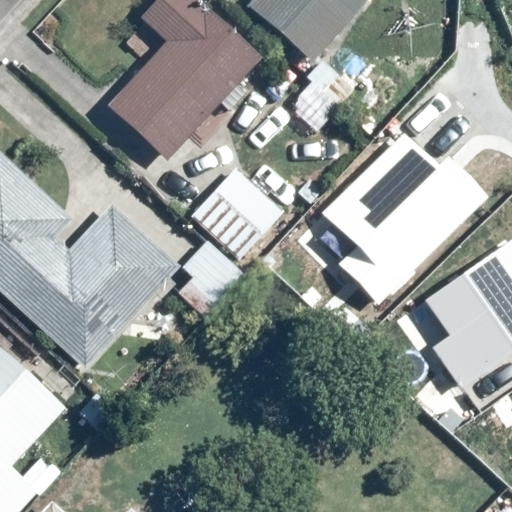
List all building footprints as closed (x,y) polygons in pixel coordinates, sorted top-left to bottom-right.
[(253,59),(188,0),(154,0),(134,23),(159,46),(100,110),(157,162),(253,59)] [(303,62),(358,0),(245,0),(240,6),(303,62)] [(243,276),(203,239),(183,261),(113,198),(68,247),(49,229),(65,212),(0,152),(0,290),(84,368),(179,265),(219,302),(243,276)] [(284,214),(231,165),(187,212),(240,261),(284,214)] [(0,511),(15,511),(35,490),(11,468),(66,408),(0,346),(0,511)] [(61,511),(52,503),(43,511),(61,511)]
